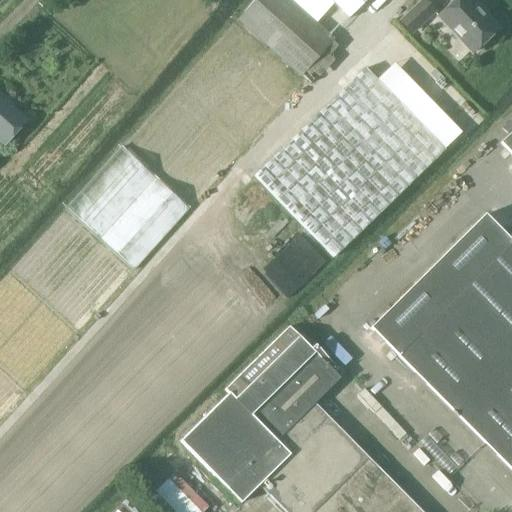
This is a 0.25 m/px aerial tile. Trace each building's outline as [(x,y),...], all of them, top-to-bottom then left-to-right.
[(256,0),(238,21),(299,77),(334,40),(316,23),(334,3),(349,18),(367,0),(256,0)] [(456,0),(438,17),(472,53),(498,28),(470,0),(456,0)] [(402,23),(409,31),(430,9),(423,2),(402,23)] [(366,70),(255,176),(334,258),(361,230),(443,148),(366,70)] [(0,140),(2,142),(24,119),(0,96),(0,140)] [(511,131),(499,143),(511,157),(511,131)] [(131,272),(64,212),(10,271),(77,332),(131,272)] [(511,243),(483,215),(369,328),(511,471),(511,470),(511,243)] [(419,511),(314,404),(340,379),(334,373),(338,369),(315,346),(311,349),(289,327),(224,390),(228,394),(179,441),(240,504),(258,486),(284,511),(419,511)] [(0,418),(25,390),(0,367),(0,418)]
